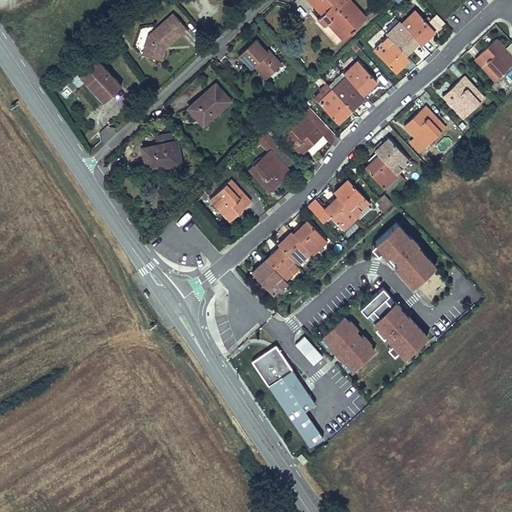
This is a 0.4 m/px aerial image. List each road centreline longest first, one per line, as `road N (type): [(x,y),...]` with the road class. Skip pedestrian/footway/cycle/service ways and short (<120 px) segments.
road 1 (residential): [(173,306),(311,186),(351,136),(495,0)]
road 2 (residential): [(262,0),(79,171)]
road 3 (primary): [(173,306),(310,511)]
road 4 (primary): [(79,171),(173,306)]
road 5 (primary): [(0,53),(79,171)]
